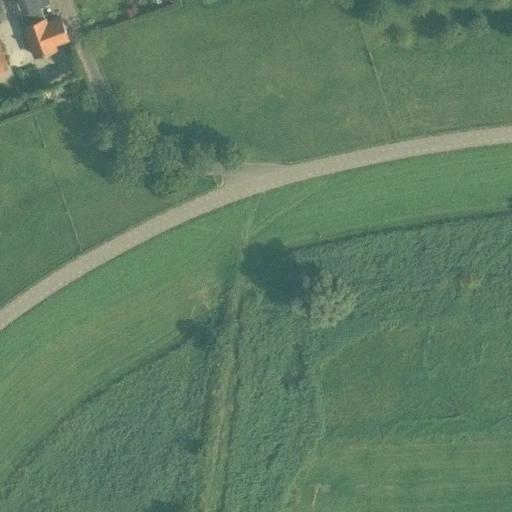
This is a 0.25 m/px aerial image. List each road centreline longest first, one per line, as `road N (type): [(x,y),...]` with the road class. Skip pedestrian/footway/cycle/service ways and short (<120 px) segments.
road 1 (track): [(0,420),(98,337),(243,284),(511,222)]
road 2 (tertiary): [(0,325),(164,224),(317,168),(511,138)]
